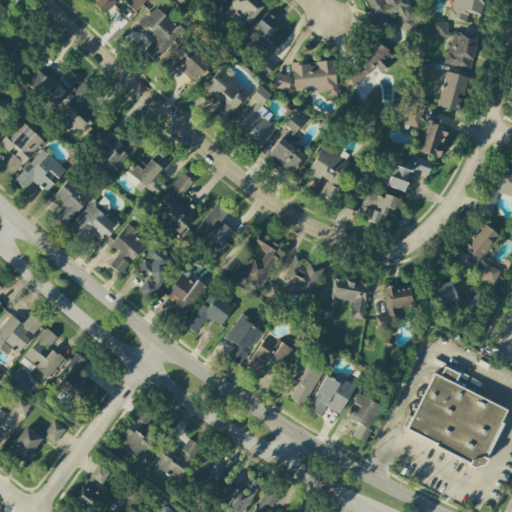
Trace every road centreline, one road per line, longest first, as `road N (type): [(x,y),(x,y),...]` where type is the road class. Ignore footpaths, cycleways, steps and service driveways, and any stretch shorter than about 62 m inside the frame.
road 1 (secondary): [(435,511),(292,438),(159,344),(0,208)]
road 2 (residential): [(511,25),(491,128),(445,212),(406,247),(384,251),(324,233),(256,192),(220,158)]
road 3 (secondary): [(0,246),(142,366),(368,511)]
road 4 (residential): [(220,158),(45,0)]
road 5 (residential): [(159,344),(34,511)]
